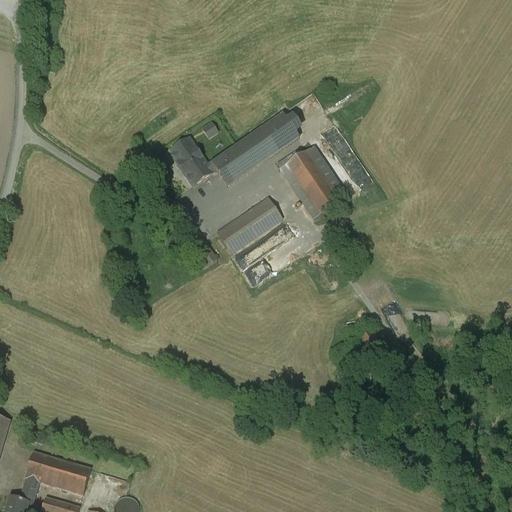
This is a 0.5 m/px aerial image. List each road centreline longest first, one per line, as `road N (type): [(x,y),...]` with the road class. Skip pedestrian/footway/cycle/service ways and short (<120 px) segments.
road 1 (unclassified): [(511,445),(429,364),(322,229)]
road 2 (unclassified): [(25,0),(23,129),(0,217)]
